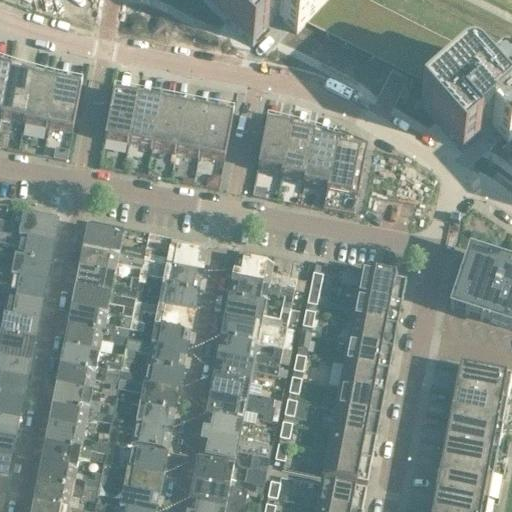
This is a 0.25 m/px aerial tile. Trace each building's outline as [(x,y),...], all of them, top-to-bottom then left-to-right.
[(201,0),(252,48),(257,43),(268,32),(270,30),(268,29),(268,28),(268,27),(277,17),(278,18),(278,17),(297,35),(306,25),(329,0),(201,0)] [(329,0),(306,25),(327,35),(431,88),(469,54),(472,52),(367,0),(329,0)] [(489,78),(469,54),(431,88),(416,101),(462,153),(482,136),(480,134),(491,124),(508,143),(511,139),(511,71),(503,67),(489,78)] [(0,117),(0,118),(0,119),(1,120),(10,72),(0,70),(0,117)] [(10,72),(1,120),(23,124),(23,126),(24,126),(33,79),(10,75),(11,72),(10,72)] [(34,79),(33,79),(24,126),(47,130),(48,131),(56,85),(34,81),(34,79)] [(57,85),(56,85),(48,131),(72,135),(81,90),(57,85)] [(129,146),(137,101),(113,96),(104,141),(129,146)] [(161,105),(137,101),(129,146),(152,150),(161,105)] [(184,110),(161,105),(152,150),(176,155),(184,110)] [(184,110),(176,155),(199,159),(208,114),(184,110)] [(208,114),(199,159),(224,164),(232,119),(208,114)] [(266,125),(257,170),(282,175),(290,133),(290,129),(266,125)] [(282,175),(281,178),(305,182),(312,141),(313,137),(290,133),(282,175)] [(327,190),(323,211),(354,217),(366,155),(367,149),(342,138),(338,136),(336,145),(335,150),(327,190)] [(305,182),(304,186),(327,190),(335,150),(336,145),(312,141),(305,182)] [(206,177),(205,190),(221,191),(221,178),(206,177)] [(0,225),(0,234),(53,245),(56,225),(54,224),(55,217),(18,210),(17,216),(21,217),(20,218),(12,216),(11,224),(3,223),(2,225),(0,225)] [(121,237),(88,231),(84,250),(143,261),(144,253),(119,249),(121,237)] [(53,245),(0,234),(0,243),(16,247),(14,258),(49,265),(53,245)] [(145,250),(144,253),(143,261),(142,264),(201,276),(205,256),(169,249),(167,261),(151,258),(153,252),(145,250)] [(84,250),(80,269),(115,276),(117,266),(141,271),(142,264),(143,261),(84,250)] [(0,255),(0,275),(45,284),(49,265),(14,258),(12,268),(0,266),(0,258),(1,255),(0,255)] [(511,266),(509,268),(501,265),(483,259),(482,264),(471,260),(455,306),(490,318),(488,322),(511,329),(511,266)] [(273,267),(237,260),(233,280),(295,292),(297,281),(274,276),(274,279),(270,278),(273,267)] [(142,264),(141,271),(139,281),(139,283),(149,285),(149,284),(145,284),(147,275),(164,278),(162,288),(198,295),(201,276),(142,264)] [(115,276),(80,269),(77,289),(135,300),(139,283),(139,281),(131,280),(129,289),(113,286),(115,276)] [(401,307),(403,299),(405,284),(395,282),(395,278),(362,272),(358,290),(347,287),(345,297),(401,307)] [(45,284),(0,275),(0,284),(9,286),(6,297),(41,304),(45,284)] [(313,275),(310,290),(320,292),(323,277),(313,275)] [(233,280),(229,299),(265,306),(267,293),(285,297),(283,309),(291,311),(295,292),(233,280)] [(139,283),(135,300),(135,303),(194,314),(197,296),(198,296),(198,295),(162,288),(160,299),(147,296),(149,285),(139,283)] [(135,300),(77,289),(73,308),(107,314),(108,306),(123,309),(122,317),(132,319),(135,303),(135,300)] [(320,292),(310,290),(307,306),(316,307),(320,292)] [(4,309),(0,307),(0,316),(37,324),(41,304),(6,297),(4,309)] [(401,307),(345,297),(357,299),(352,321),(397,330),(401,307)] [(229,300),(226,319),(286,330),(291,311),(283,309),(280,322),(263,318),(265,306),(229,299),(229,300)] [(135,303),(132,319),(131,321),(141,323),(142,314),(157,316),(155,326),(190,333),(194,314),(135,303)] [(73,308),(69,327),(128,338),(131,321),(132,319),(122,317),(119,330),(105,327),(107,316),(106,316),(107,314),(73,308)] [(315,314),(306,313),(302,328),(312,330),(315,314)] [(0,316),(0,326),(0,327),(0,336),(33,343),(37,324),(0,316)] [(286,330),(226,319),(222,338),(257,346),(274,350),(283,352),(288,331),(286,330)] [(131,321),(128,338),(128,340),(127,342),(186,353),(190,335),(190,334),(190,333),(155,326),(153,340),(145,338),(145,335),(143,334),(144,326),(140,325),(141,323),(131,321)] [(352,321),(348,344),(393,352),(397,330),(352,321)] [(69,327),(65,346),(110,355),(113,338),(128,340),(128,338),(69,327)] [(311,337),(301,335),(298,350),(307,352),(311,337)] [(0,357),(30,363),(33,343),(0,336),(0,357)] [(222,339),(218,358),(279,370),(283,352),(274,350),(272,359),(255,356),(257,346),(222,338),(222,339),(221,338),(221,339),(222,339)] [(127,342),(124,359),(124,361),(134,363),(135,354),(149,356),(147,366),(183,373),(186,353),(127,342)] [(348,344),(344,366),(388,375),(393,352),(348,344)] [(110,355),(65,346),(62,366),(121,377),(124,361),(124,359),(112,356),(111,366),(108,365),(107,367),(97,365),(99,354),(110,356),(110,355)] [(30,363),(0,357),(0,377),(26,383),(30,363)] [(306,359),(297,357),(293,373),(303,375),(306,359)] [(218,358),(214,377),(250,385),(252,371),(278,376),(279,370),(218,358)] [(124,361),(121,377),(120,381),(179,393),(182,375),(183,375),(183,374),(182,374),(183,373),(147,366),(144,378),(128,376),(130,364),(133,365),(134,363),(124,361)] [(62,366),(58,385),(92,392),(94,380),(111,384),(109,395),(117,397),(118,388),(120,381),(121,377),(62,366)] [(344,366),(340,389),(384,397),(388,375),(344,366)] [(459,369),(454,394),(501,403),(506,378),(459,369)] [(0,397),(22,402),(26,383),(0,377),(0,397)] [(214,379),(210,397),(279,411),(281,404),(247,396),(250,385),(214,377),(214,378),(214,379)] [(301,381),(292,380),(289,395),(298,397),(301,381)] [(120,381),(118,388),(141,392),(139,405),(175,413),(179,393),(120,381)] [(92,392),(58,385),(54,405),(113,416),(114,413),(115,407),(90,403),(92,392)] [(340,389),(336,411),(380,419),(384,397),(340,389)] [(454,394),(449,419),(496,428),(501,403),(454,394)] [(0,418),(18,422),(22,402),(0,397),(0,418)] [(210,397),(207,416),(242,424),(244,412),(259,415),(257,421),(271,424),(272,423),(277,424),(279,411),(210,397)] [(297,404),(287,402),(284,417),(294,419),(297,404)] [(113,416),(54,405),(50,425),(85,431),(86,422),(111,426),(112,421),(113,416)] [(114,413),(113,416),(112,421),(171,433),(175,414),(175,413),(139,405),(137,418),(114,413)] [(380,419),(336,411),(331,433),(376,442),(380,419)] [(206,418),(203,436),(263,448),(265,435),(259,434),(258,439),(239,435),(242,424),(207,416),(207,417),(206,417),(206,418)] [(0,438),(14,442),(18,422),(0,418),(0,438)] [(449,419),(444,444),(492,453),(496,428),(449,419)] [(112,421),(111,426),(111,427),(134,431),(131,446),(167,453),(171,433),(112,421)] [(292,426),(283,424),(280,440),(289,442),(292,426)] [(85,431),(50,425),(46,443),(105,455),(108,443),(109,437),(99,435),(97,440),(103,442),(103,445),(83,441),(85,431)] [(331,433),(327,456),(372,464),(376,442),(331,433)] [(263,448),(203,436),(199,457),(234,464),(237,450),(254,454),(252,463),(259,465),(263,448)] [(14,442),(0,438),(0,459),(11,461),(14,442)] [(105,455),(46,443),(43,463),(76,470),(78,460),(104,465),(105,455)] [(108,443),(105,455),(104,465),(103,466),(162,478),(166,459),(166,458),(130,452),(128,462),(116,460),(119,446),(108,443)] [(444,444),(443,454),(440,469),(487,477),(492,453),(444,444)] [(288,448),(278,447),(275,462),(285,464),(288,448)] [(372,464),(327,456),(323,479),(367,488),(372,464)] [(0,479),(7,481),(11,461),(0,459),(0,479)] [(198,463),(194,482),(246,492),(253,494),(262,496),(266,475),(247,471),(244,485),(231,482),(234,469),(197,462),(197,463),(198,463)] [(76,470),(43,463),(39,482),(98,494),(99,487),(101,476),(95,475),(93,482),(85,481),(85,484),(75,482),(77,471),(76,471),(76,470)] [(103,466),(101,476),(99,487),(109,490),(111,480),(114,481),(114,479),(126,481),(124,491),(159,498),(158,498),(162,478),(103,466)] [(440,469),(438,479),(435,493),(482,502),(487,477),(440,469)] [(281,476),(278,485),(305,491),(307,483),(281,476)] [(39,482),(35,502),(69,509),(71,497),(96,502),(97,498),(98,494),(39,482)] [(246,492),(194,482),(190,502),(226,509),(228,499),(243,502),(241,511),(249,511),(253,494),(246,492)] [(280,486),(271,484),(267,499),(277,501),(280,486)] [(322,485),(317,509),(333,511),(362,511),(366,494),(322,485)] [(97,498),(96,502),(96,505),(130,511),(155,511),(158,499),(159,499),(159,498),(124,491),(121,503),(97,498)] [(435,493),(433,503),(431,511),(480,511),(482,502),(435,493)] [(68,511),(69,509),(35,502),(33,511),(68,511)] [(190,502),(188,511),(225,511),(226,509),(190,502)]
